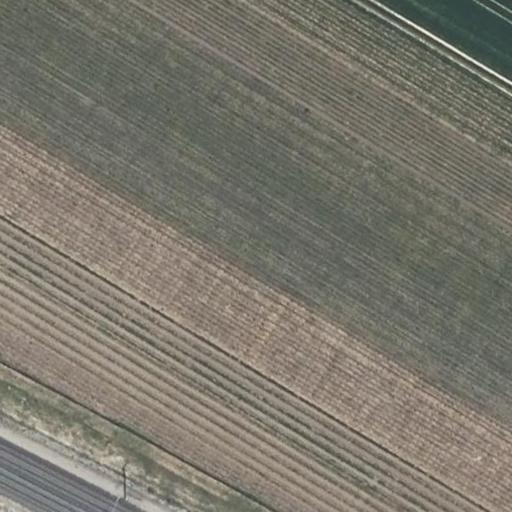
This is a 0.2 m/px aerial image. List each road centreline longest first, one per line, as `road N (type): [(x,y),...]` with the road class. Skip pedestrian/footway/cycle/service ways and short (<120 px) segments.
road 1 (track): [(0,364),(277,511)]
road 2 (track): [(368,0),(511,86)]
